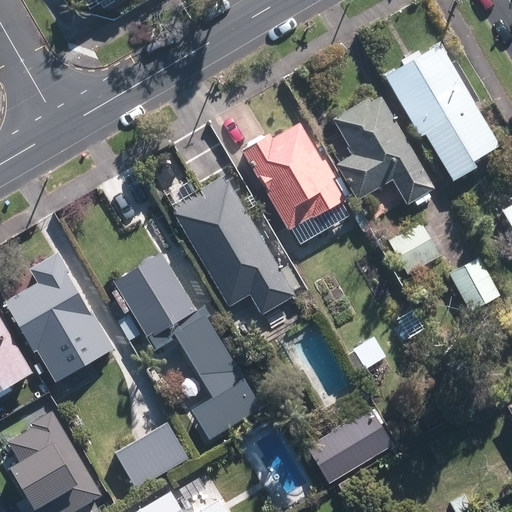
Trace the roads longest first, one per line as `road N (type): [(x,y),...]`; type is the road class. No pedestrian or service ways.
road 1 (residential): [(280,0),(60,126)]
road 2 (residential): [(0,22),(60,126)]
